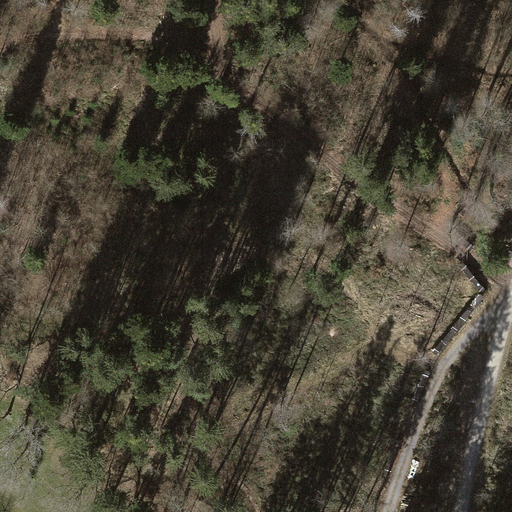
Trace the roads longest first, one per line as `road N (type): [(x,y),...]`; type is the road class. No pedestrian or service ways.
road 1 (track): [(386,511),(438,385),(511,290)]
road 2 (track): [(511,290),(456,511)]
